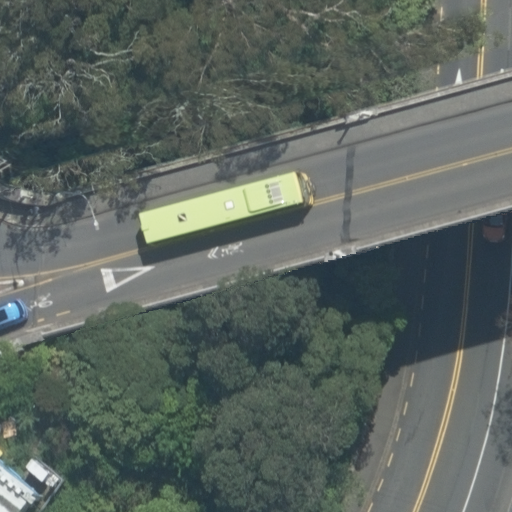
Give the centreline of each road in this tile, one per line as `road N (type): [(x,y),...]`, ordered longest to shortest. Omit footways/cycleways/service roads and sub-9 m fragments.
road 1 (secondary): [(0,288),(511,156)]
road 2 (secondary): [(503,0),(489,278),(470,418),(441,511)]
